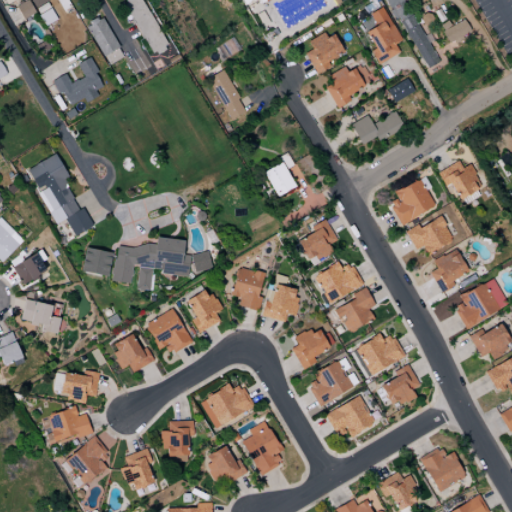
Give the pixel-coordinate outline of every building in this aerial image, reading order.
[(22,19),(33,13),(27,0),(15,7),(22,19)] [(27,0),(32,8),(47,0),(27,0)] [(140,0),(124,0),(121,2),(151,56),(166,47),(140,0)] [(387,0),(421,70),(436,63),(405,0),(387,0)] [(399,41),(380,7),(367,15),(370,19),(360,24),(374,49),(368,52),(376,65),(397,53),(393,44),(399,41)] [(104,66),(120,58),(101,17),(85,24),(104,66)] [(440,32),(448,47),(470,35),(462,19),(440,32)] [(310,50),(303,53),(314,75),(329,67),(326,61),(341,53),(332,34),(323,39),(321,34),(306,41),(310,50)] [(52,80),(66,107),(82,98),(84,103),(96,96),(93,91),(102,86),(87,58),(75,64),(81,77),(69,84),(63,74),(52,80)] [(326,76),(331,83),(323,88),(335,109),(348,102),(344,96),(368,83),(358,65),(344,73),(341,67),(326,76)] [(205,78),(228,120),(243,112),(221,70),(205,78)] [(385,90),(392,103),(412,92),(405,79),(385,90)] [(359,145),(374,137),(377,142),(401,129),(392,112),(370,124),(365,116),(348,125),(359,145)] [(25,169),(35,191),(36,191),(52,225),(63,219),(71,236),(90,227),(81,207),(78,209),(53,156),(25,169)] [(261,172),(275,197),(293,187),(280,162),(261,172)] [(459,169),(456,162),(435,172),(443,189),(450,186),(456,199),(480,188),(469,164),(459,169)] [(432,208),(418,179),(391,192),(395,201),(387,205),(397,225),(432,208)] [(403,232),(413,250),(420,246),(425,255),(451,241),(438,217),(417,228),(415,225),(403,232)] [(0,262),(21,240),(0,220),(0,262)] [(313,231),(295,241),(305,260),(313,256),(315,261),(331,253),(326,243),(333,239),(323,220),(311,226),(313,231)] [(114,244),(110,282),(128,284),(130,265),(136,266),(134,290),(147,291),(149,272),(187,276),(188,268),(204,270),(206,256),(180,253),(182,241),(154,237),(153,248),(114,244)] [(105,277),(110,254),(84,248),(79,271),(105,277)] [(467,274),(453,249),(430,262),(434,269),(427,273),(437,291),(467,274)] [(19,284),(44,272),(39,262),(43,260),(40,251),(10,265),(19,284)] [(349,263),(338,269),(335,263),(312,276),(326,303),(360,285),(349,263)] [(263,275),(236,267),(228,295),(238,298),(236,306),(253,310),(263,275)] [(456,296),(460,303),(451,307),(462,328),(505,306),(491,279),(456,296)] [(290,315),(297,292),(273,284),(268,302),(263,301),(259,315),(282,322),(284,314),(290,315)] [(333,308),(343,332),(371,320),(366,308),(371,306),(364,288),(348,295),(351,301),(333,308)] [(217,310),(205,289),(184,301),(194,318),(189,321),(196,333),(217,321),(213,313),(217,310)] [(49,305),(22,300),(19,320),(40,325),(39,331),(55,334),(57,318),(47,316),(49,305)] [(155,350),(162,346),(166,355),(188,344),(172,309),(143,323),(155,350)] [(478,358),(486,353),(490,359),(505,351),(501,345),(508,341),(498,324),(479,334),(477,330),(466,337),(478,358)] [(292,339),(296,345),(288,349),(298,367),(333,347),(325,333),(320,335),(315,327),(292,339)] [(0,336),(0,364),(18,359),(11,333),(0,336)] [(368,375),(401,357),(389,334),(379,340),(377,335),(353,347),(368,375)] [(144,347),(137,351),(130,335),(108,345),(120,369),(127,365),(130,372),(151,362),(144,347)] [(507,394),(511,391),(511,355),(483,372),(494,392),(503,387),(507,394)] [(309,372),(313,382),(307,385),(313,404),(348,392),(338,362),(309,372)] [(412,398),(409,389),(415,387),(407,365),(390,372),(393,379),(378,385),(387,407),(412,398)] [(58,397),(82,400),(83,395),(92,397),(96,373),(83,371),(82,376),(61,373),(58,397)] [(211,428),(250,408),(238,384),(228,389),(226,386),(197,401),(211,428)] [(347,436),(371,425),(357,397),(322,414),(333,436),(344,430),(347,436)] [(511,405),(496,414),(509,436),(511,434),(511,405)] [(44,416),(53,444),(88,432),(83,414),(75,416),(72,407),(44,416)] [(165,422),(166,432),(158,432),(159,450),(164,450),(165,462),(185,462),(183,436),(191,436),(190,421),(165,422)] [(246,430),(249,436),(240,441),(257,475),(279,464),(274,454),(278,451),(263,421),(246,430)] [(63,462),(84,485),(103,467),(98,461),(107,453),(91,436),(63,462)] [(242,475),(236,460),(230,462),(223,446),(201,457),(212,481),(221,477),(224,484),(242,475)] [(442,456),(439,448),(417,457),(434,492),(463,479),(450,452),(442,456)] [(153,482),(142,450),(121,457),(125,467),(120,468),(128,491),(153,482)] [(407,475),(398,480),(395,473),(374,484),(382,499),(389,496),(396,511),(413,502),(409,493),(415,490),(407,475)] [(368,511),(373,511),(379,510),(372,490),(362,493),(368,511)]
